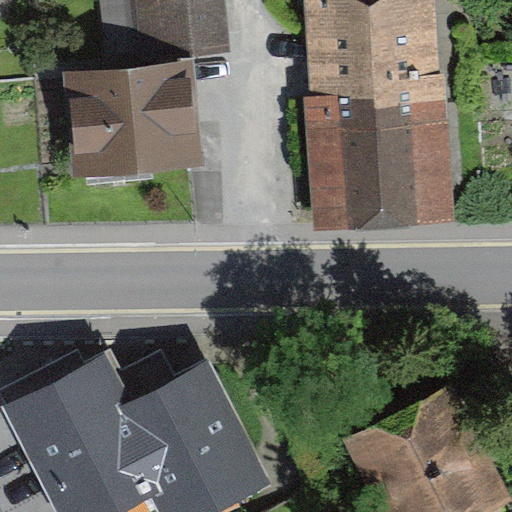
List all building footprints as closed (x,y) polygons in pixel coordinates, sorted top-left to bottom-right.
[(222,43),(218,0),(142,0),(145,28),(160,27),(162,48),(222,43)] [(428,0),(307,0),(321,228),(441,221),(428,0)] [(181,65),(77,75),(85,160),(190,150),(181,65)] [(104,355),(5,406),(59,511),(128,511),(153,499),(160,511),(211,511),(267,484),(207,369),(132,409),(104,355)] [(368,440),(405,511),(481,511),(495,505),(441,402),(368,440)]
